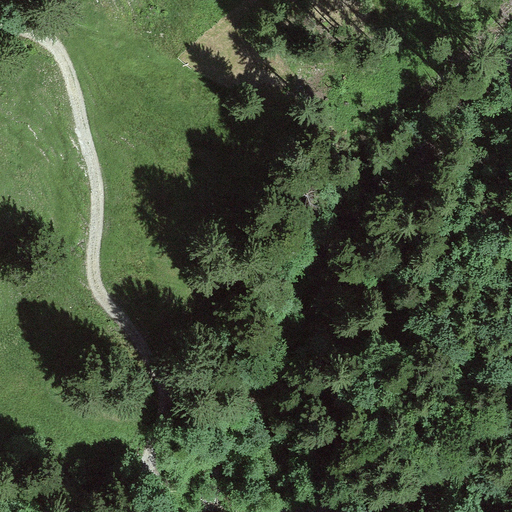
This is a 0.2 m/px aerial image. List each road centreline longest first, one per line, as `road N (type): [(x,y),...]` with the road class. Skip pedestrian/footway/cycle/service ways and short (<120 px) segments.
road 1 (track): [(170,511),(148,484),(169,405),(94,290),(96,201),(77,92),(56,46),(0,27)]
road 2 (track): [(511,505),(399,500),(336,511)]
